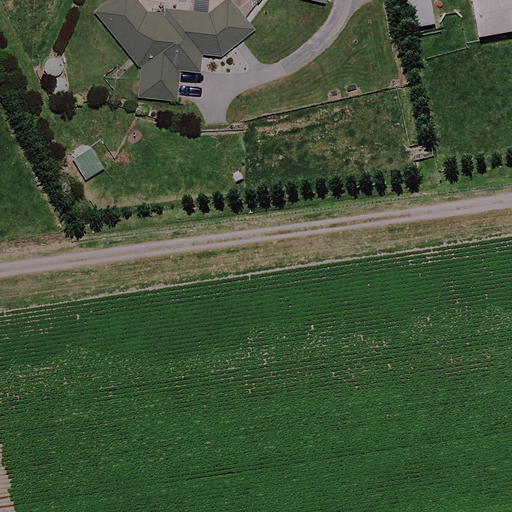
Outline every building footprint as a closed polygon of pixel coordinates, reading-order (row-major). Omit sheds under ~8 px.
[(138,4),(134,0),(111,0),(95,14),(140,70),(137,98),(176,101),(179,72),(198,74),(199,56),(216,58),(252,29),(227,0),(212,13),(166,11),(166,16),(146,15),(138,4)] [(433,23),(427,0),(407,0),(415,28),(433,23)] [(511,35),(511,0),(472,0),(480,41),(511,35)] [(62,55),(40,61),(52,101),(73,95),(62,55)] [(103,168),(91,149),(72,160),(84,179),(103,168)]
